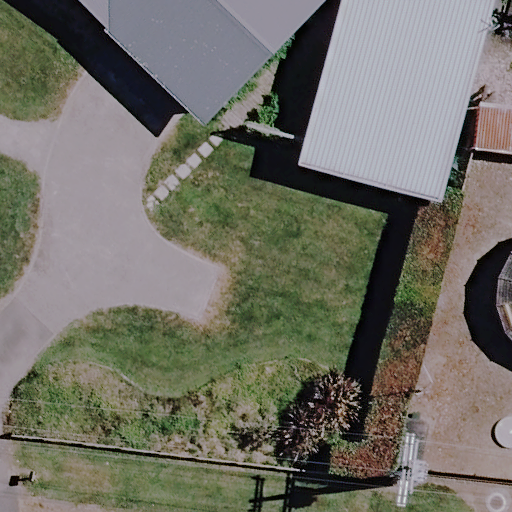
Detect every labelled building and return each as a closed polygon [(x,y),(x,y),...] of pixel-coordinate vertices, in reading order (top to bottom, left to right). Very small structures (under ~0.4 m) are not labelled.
[(58,0),(213,145),(349,0),(58,0)] [(499,7),(471,0),(352,0),(306,175),(446,212),(499,7)] [(511,0),(479,0),(479,2),(511,9),(511,0)] [(511,103),(482,101),(477,163),(511,166),(511,103)] [(500,287),(498,300),(498,308),(498,313),(500,325),(504,337),(510,348),(511,350),(511,264),(511,265),(505,276),(500,287)]
